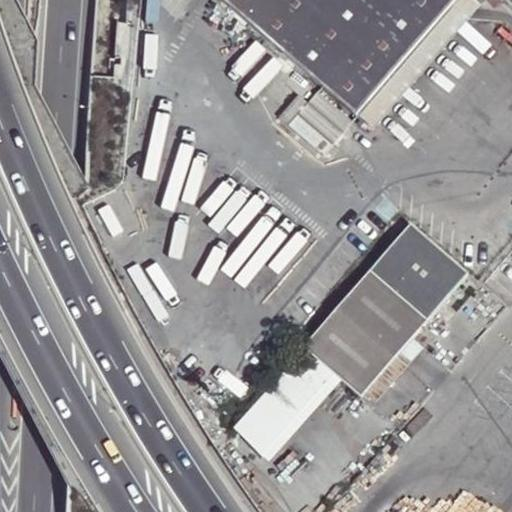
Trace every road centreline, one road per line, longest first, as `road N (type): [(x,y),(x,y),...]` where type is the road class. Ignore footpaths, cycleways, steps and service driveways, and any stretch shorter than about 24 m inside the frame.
road 1 (motorway): [(48,511),(72,0)]
road 2 (motorway): [(210,511),(109,360),(0,129)]
road 3 (unknown): [(195,36),(156,174),(138,346)]
road 4 (motorway): [(0,281),(130,511)]
